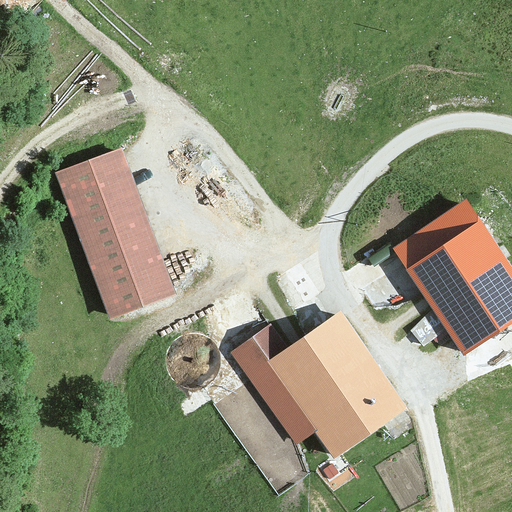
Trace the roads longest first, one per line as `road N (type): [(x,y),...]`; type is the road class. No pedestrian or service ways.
road 1 (track): [(64,0),(72,15),(209,127),(300,253),(329,257)]
road 2 (track): [(446,511),(418,390),(329,257)]
road 3 (track): [(0,189),(46,137),(158,85)]
